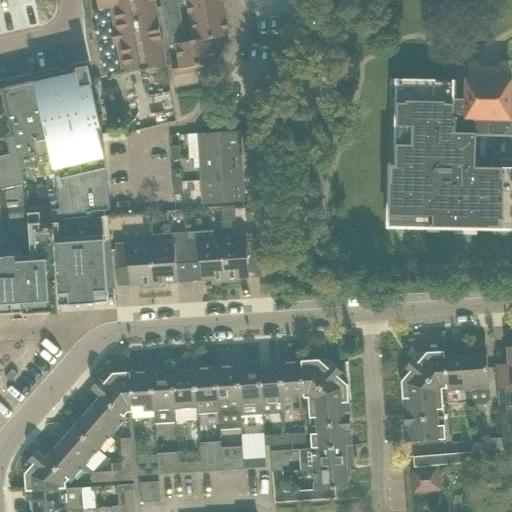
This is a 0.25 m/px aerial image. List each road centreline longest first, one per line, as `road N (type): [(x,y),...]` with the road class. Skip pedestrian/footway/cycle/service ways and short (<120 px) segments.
road 1 (unclassified): [(111,334),(128,325),(370,309)]
road 2 (unclassified): [(141,204),(138,139),(204,113),(238,34),(240,0)]
road 3 (residential): [(376,511),(370,309)]
road 4 (unclassified): [(0,457),(111,334)]
road 5 (unclassified): [(370,309),(511,300)]
